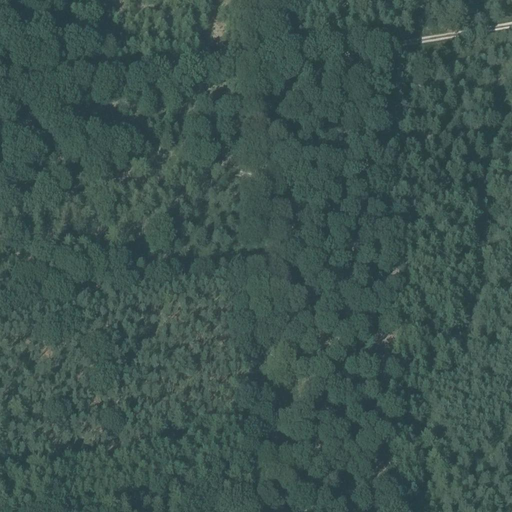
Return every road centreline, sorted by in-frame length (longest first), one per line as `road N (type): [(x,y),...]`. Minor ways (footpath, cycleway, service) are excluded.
road 1 (track): [(511,24),(0,101)]
road 2 (track): [(256,0),(276,511)]
